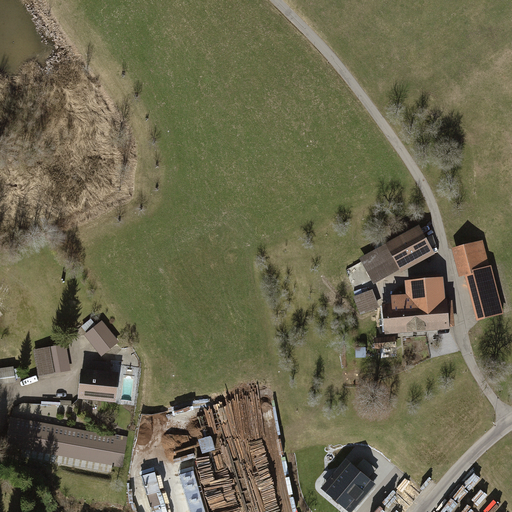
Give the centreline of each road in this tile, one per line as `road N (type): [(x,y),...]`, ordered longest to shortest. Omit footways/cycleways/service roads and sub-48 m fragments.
road 1 (unclassified): [(273,0),(368,104),(423,184),(466,351),(509,421)]
road 2 (tertiary): [(509,421),(423,511)]
